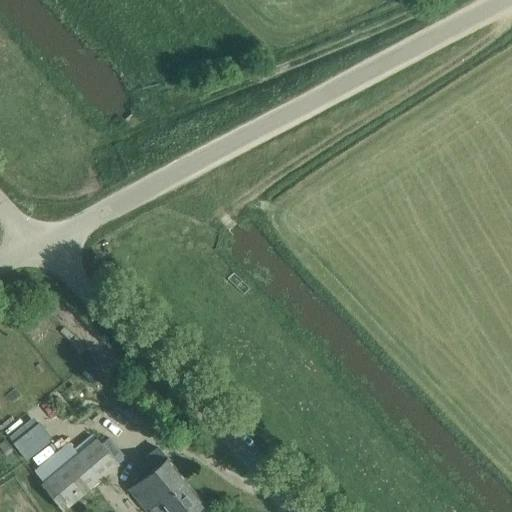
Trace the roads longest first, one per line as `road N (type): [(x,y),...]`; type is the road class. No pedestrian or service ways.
road 1 (unclassified): [(42,246),(503,0)]
road 2 (unclassified): [(300,511),(42,246)]
